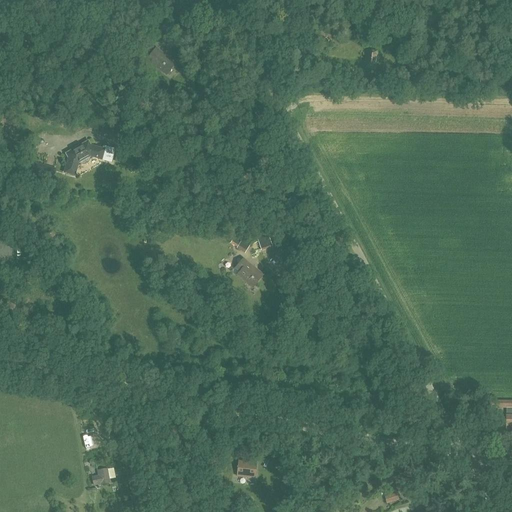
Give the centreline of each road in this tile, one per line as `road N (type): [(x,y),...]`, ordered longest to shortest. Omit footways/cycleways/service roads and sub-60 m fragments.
road 1 (unclassified): [(497,511),(223,0)]
road 2 (track): [(0,361),(468,453)]
